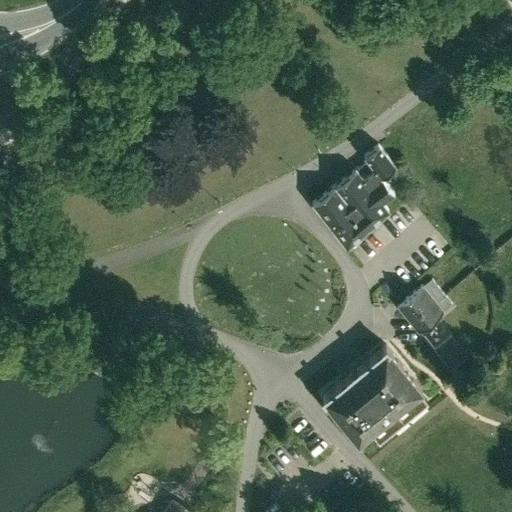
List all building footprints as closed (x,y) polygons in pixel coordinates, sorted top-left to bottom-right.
[(347,245),(360,233),(370,225),(388,208),(382,200),(394,190),(382,175),(395,164),(379,143),(364,153),(374,167),(363,176),(355,166),(312,200),(347,245)] [(431,277),(430,278),(397,304),(418,329),(451,302),(431,277)] [(464,350),(451,333),(433,346),(446,364),(464,350)] [(371,428),(379,437),(425,399),(418,390),(422,387),(386,343),(322,395),(358,439),(371,428)] [(393,445),(419,422),(410,412),(384,434),(393,445)] [(189,511),(171,500),(163,511),(160,511),(151,494),(135,502),(139,511),(189,511)]
